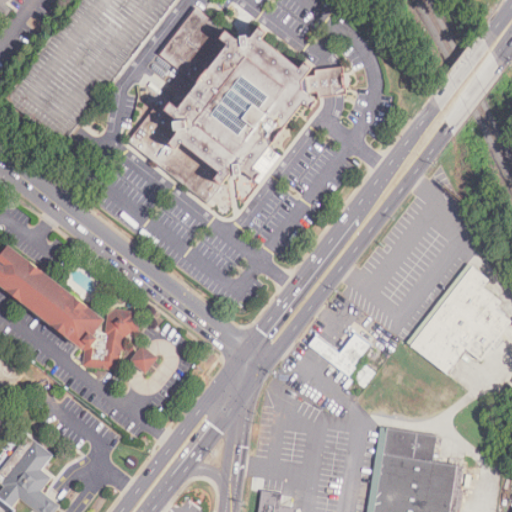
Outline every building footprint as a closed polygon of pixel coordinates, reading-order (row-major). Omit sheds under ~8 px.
[(11,0),(0,0),(0,11),(6,16),(12,9),(7,6),(11,0)] [(79,0),(5,96),(64,143),(174,0),(79,0)] [(122,140),(207,207),(238,166),(245,171),(301,99),(307,103),(314,94),(334,93),(347,92),(346,67),(332,68),(316,68),(234,5),(222,20),(196,0),(194,0),(153,53),(176,71),(122,140)] [(0,284),(84,349),(83,366),(120,369),(122,351),(124,350),(125,337),(134,330),(139,331),(140,325),(140,317),(135,311),(116,308),(107,315),(106,318),(105,319),(8,245),(0,255),(0,284)] [(411,346),(444,370),(463,346),(480,359),(509,320),(495,309),(501,301),(482,286),(487,279),(470,267),(411,346)] [(308,344),(348,376),(372,345),(354,332),(339,352),(316,335),(308,344)] [(146,372),(159,357),(143,344),(131,359),(146,372)] [(376,511),(455,511),(463,461),(440,457),(444,431),(391,423),(376,511)] [(0,511),(16,511),(24,502),(37,511),(55,511),(61,505),(42,491),(52,477),(42,470),(54,454),(27,434),(0,471),(0,473),(6,479),(0,486),(0,511)] [(297,511),(298,508),(282,506),(283,492),(261,490),(259,511),(297,511)]
